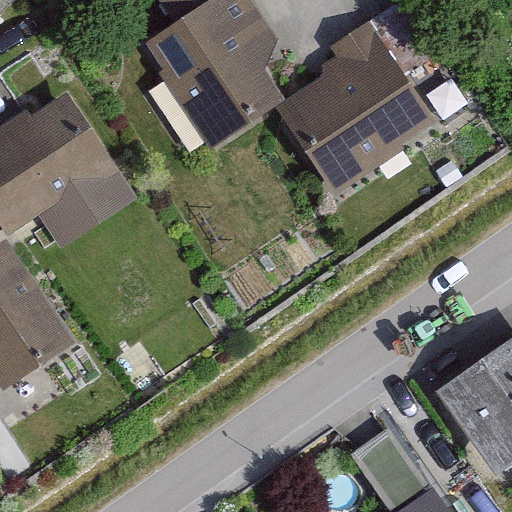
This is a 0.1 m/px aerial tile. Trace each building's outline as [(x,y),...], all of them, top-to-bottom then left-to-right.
[(278,50),(243,0),(147,0),(172,36),(135,61),(204,163),(283,110),(254,66),(278,50)] [(398,7),(327,55),(336,68),(320,79),(326,88),(277,121),(334,204),(435,136),(399,83),(433,60),(398,7)] [(0,247),(2,251),(34,230),(56,263),(134,211),(64,106),(29,130),(22,119),(0,133),(0,247)] [(0,259),(0,392),(6,403),(71,362),(4,257),(0,259)] [(511,479),(511,349),(435,404),(496,490),(511,479)] [(408,425),(365,442),(390,502),(432,485),(408,425)] [(447,511),(433,490),(399,511),(447,511)]
